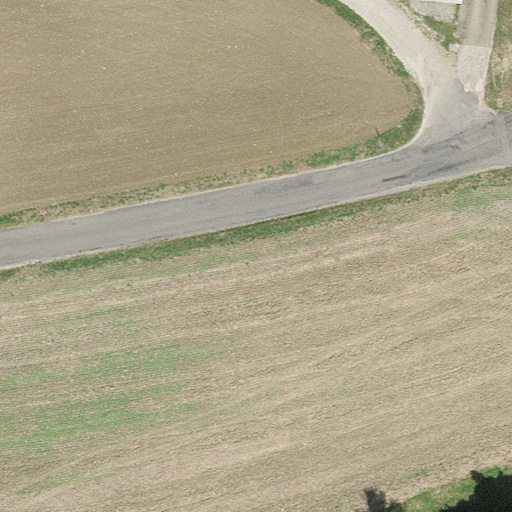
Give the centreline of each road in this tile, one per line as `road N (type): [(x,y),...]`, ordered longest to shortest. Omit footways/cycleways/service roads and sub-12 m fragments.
road 1 (unclassified): [(0,257),(384,183),(511,134)]
road 2 (track): [(511,150),(495,144),(449,74),(355,0)]
